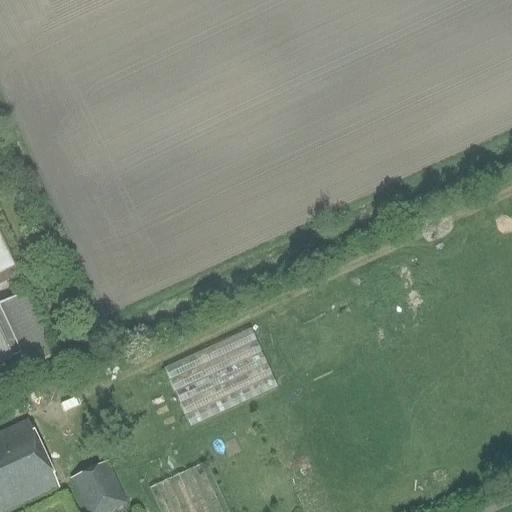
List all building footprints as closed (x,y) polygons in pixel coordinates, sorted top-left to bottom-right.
[(28,343),(46,335),(26,294),(28,294),(27,293),(0,305),(0,276),(15,269),(0,238),(0,364),(12,359),(13,360),(14,360),(13,358),(20,355),(27,369),(26,370),(27,371),(39,365),(28,343)] [(251,329),(164,370),(192,429),(279,388),(251,329)] [(28,343),(39,365),(57,356),(56,355),(55,356),(46,335),(28,343)] [(0,433),(0,511),(9,511),(60,490),(28,421),(0,433)] [(109,462),(72,479),(86,511),(109,511),(127,504),(109,462)] [(150,488),(160,511),(229,511),(207,462),(150,488)]
